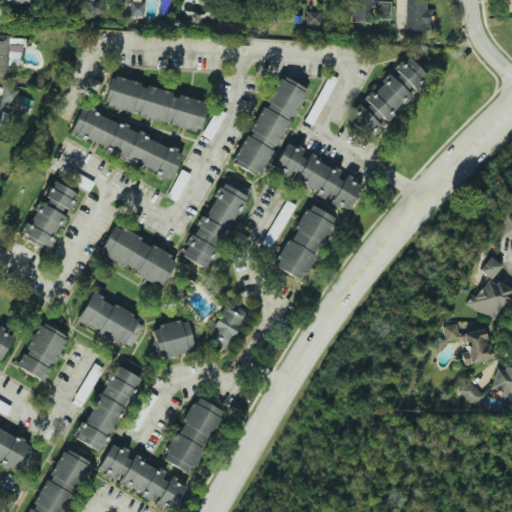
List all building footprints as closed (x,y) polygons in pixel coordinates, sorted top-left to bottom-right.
[(128,0),(128,15),(143,16),(144,2),(142,2),(141,0),(128,0)] [(390,1),(371,1),(371,0),(351,0),(351,22),(370,23),(371,7),(375,7),(375,19),(390,19),(390,1)] [(403,0),(403,35),(427,36),(427,0),(403,0)] [(320,26),(319,11),(304,12),(305,26),(320,26)] [(21,65),(21,44),(8,43),(8,35),(0,34),(0,79),(6,79),(6,65),(21,65)] [(428,78),(409,59),(402,65),(400,63),(347,114),(368,135),(428,78)] [(197,131),(205,102),(173,94),(174,91),(109,76),(102,105),(134,113),(133,116),(197,131)] [(264,108),(261,107),(246,137),(244,136),(231,163),(258,176),(274,145),(276,146),(290,116),(293,117),(307,90),(280,77),(264,108)] [(80,107),(68,133),(170,179),(181,152),(80,107)] [(339,205),(339,206),(347,210),(360,183),(344,175),(342,181),(334,177),(338,169),(304,153),(305,150),(285,141),(270,171),(339,205)] [(204,269),(249,190),(225,176),(179,255),(204,269)] [(47,251),(68,214),(66,213),(77,194),(51,179),(40,199),(26,223),(24,222),(18,234),(47,251)] [(270,247),(294,205),(285,200),(261,242),(270,247)] [(333,217),(305,203),(273,266),(300,280),(313,255),(314,255),(333,217)] [(511,217),(503,218),(503,237),(511,237),(511,217)] [(160,288),(175,259),(112,225),(98,252),(133,271),(132,273),(160,288)] [(499,265),(488,257),(478,271),(489,279),(499,265)] [(467,303),(491,321),(511,295),(511,281),(496,268),(467,303)] [(76,320),(97,331),(96,332),(130,349),(142,325),(131,319),(133,315),(90,293),(76,320)] [(225,351),(246,312),(225,301),(205,340),(225,351)] [(151,326),(156,357),(192,351),(187,320),(151,326)] [(38,323),(22,354),(20,353),(14,367),(44,381),(66,336),(38,323)] [(457,339),(455,324),(441,326),(443,341),(457,339)] [(0,358),(13,336),(0,328),(0,358)] [(491,358),(484,328),(462,333),(467,351),(460,353),(463,365),(491,358)] [(100,452),(136,376),(113,365),(85,425),(79,422),(72,438),(100,452)] [(511,369),(496,365),(490,386),(499,388),(497,396),(511,400),(511,369)] [(482,396),(466,379),(456,389),(472,406),(482,396)] [(222,411),(195,397),(161,460),(189,475),(222,411)] [(0,459),(22,472),(35,447),(0,428),(0,459)] [(173,511),(185,484),(169,476),(166,482),(160,479),(164,472),(129,455),(130,452),(110,442),(96,470),(112,478),(114,473),(121,476),(117,484),(126,488),(127,485),(141,492),(138,497),(147,500),(150,494),(157,497),(154,503),(173,511)] [(89,463),(64,448),(46,479),(71,494),(89,463)]
